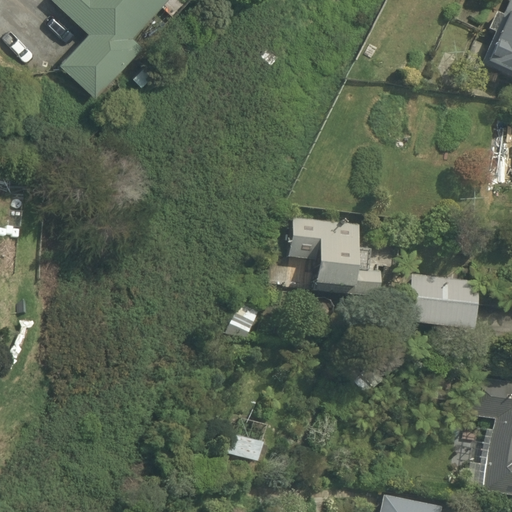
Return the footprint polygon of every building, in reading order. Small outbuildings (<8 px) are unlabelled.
[(149,0),(44,0),(42,3),(73,27),(44,64),(90,100),(135,42),(124,33),(149,0)] [(185,0),(152,0),(152,1),(170,17),(185,0)] [(511,0),(501,0),(497,10),(491,8),(473,44),(487,51),(480,64),(511,80),(511,0)] [(292,284),(334,291),(335,285),(361,290),(364,273),(338,269),(346,227),(282,215),(274,257),(296,261),(292,284)] [(462,276),(398,271),(394,325),(458,330),(462,276)] [(511,383),(467,376),(460,416),(481,420),(468,492),(511,499),(511,383)] [(429,511),(430,507),(373,494),(369,511),(429,511)]
